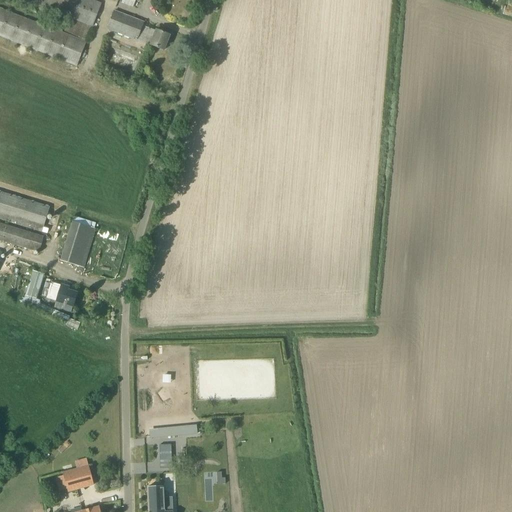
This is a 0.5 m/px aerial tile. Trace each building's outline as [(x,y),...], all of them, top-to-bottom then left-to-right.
[(85,42),(92,26),(101,4),(91,0),(23,0),(69,17),(63,34),(0,9),(0,36),(77,66),(86,43),(85,42)] [(164,50),(169,36),(156,30),(156,31),(142,26),(144,23),(114,11),(107,29),(137,40),(150,45),(164,50)] [(99,73),(133,85),(135,77),(102,65),(99,73)] [(0,192),(0,219),(42,232),(50,207),(0,192)] [(72,222),(70,230),(61,260),(84,267),(93,237),(95,229),(72,222)] [(0,240),(39,252),(43,237),(0,223),(0,240)] [(31,276),(26,294),(37,297),(42,280),(31,276)] [(51,300),(73,307),(77,293),(68,291),(69,288),(61,285),(61,286),(52,283),(47,300),(50,302),(51,300)] [(149,354),(186,353),(185,345),(162,346),(162,343),(149,343),(149,354)] [(148,440),(195,440),(195,431),(148,431),(148,440)] [(170,445),(159,445),(159,447),(159,457),(160,457),(171,457),(171,448),(171,445),(170,445)] [(68,492),(77,490),(93,485),(88,466),(63,473),(64,476),(56,478),(60,491),(67,489),(68,492)] [(172,511),(173,511),(165,511),(164,486),(148,487),(148,511),(172,511)]
